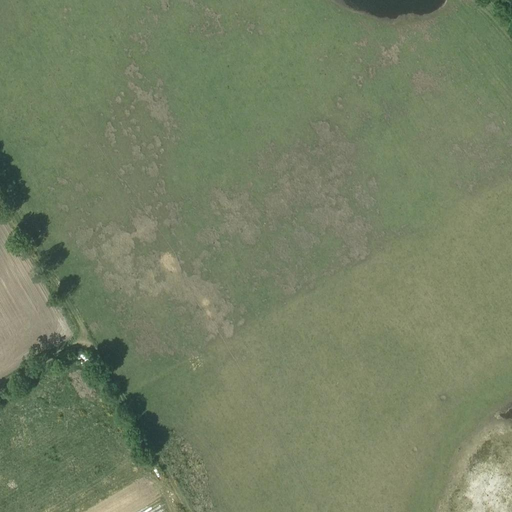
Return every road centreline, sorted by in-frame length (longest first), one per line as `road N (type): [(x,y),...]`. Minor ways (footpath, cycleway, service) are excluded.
road 1 (track): [(187,511),(85,339)]
road 2 (track): [(85,339),(0,193)]
